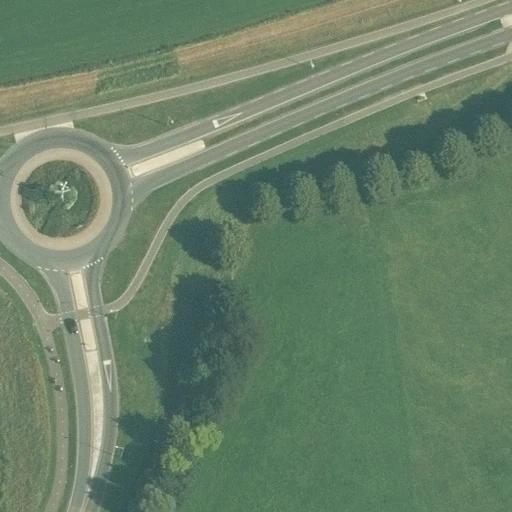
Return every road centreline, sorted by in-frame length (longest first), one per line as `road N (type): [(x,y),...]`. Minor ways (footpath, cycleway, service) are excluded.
road 1 (primary): [(112,183),(511,24)]
road 2 (primary): [(81,511),(91,489),(98,400),(79,256)]
road 3 (primary): [(112,183),(88,155),(50,148),(17,167),(3,202)]
